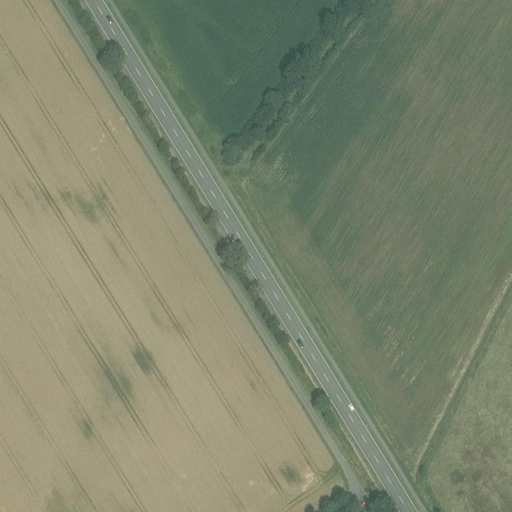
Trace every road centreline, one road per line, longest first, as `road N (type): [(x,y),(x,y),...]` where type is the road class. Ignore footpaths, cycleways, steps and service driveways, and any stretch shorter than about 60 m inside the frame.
road 1 (primary): [(93,0),(407,511)]
road 2 (residential): [(354,511),(347,468),(56,0)]
